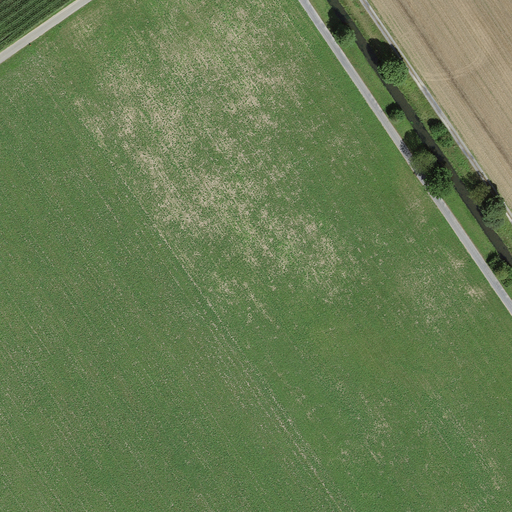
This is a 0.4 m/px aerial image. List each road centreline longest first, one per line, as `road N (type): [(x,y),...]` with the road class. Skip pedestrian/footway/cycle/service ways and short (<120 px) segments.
road 1 (track): [(300,0),(511,308)]
road 2 (track): [(364,0),(511,222)]
